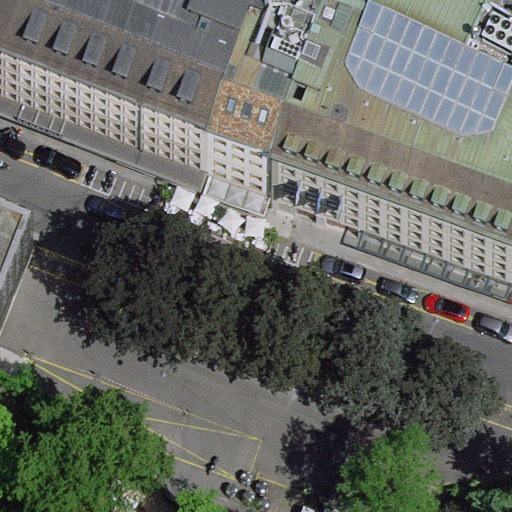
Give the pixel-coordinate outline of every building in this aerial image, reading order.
[(79,0),(71,18),(27,2),(0,67),(0,106),(91,141),(209,187),(250,84),(266,80),(283,41),(294,45),(299,30),(315,0),(79,0)] [(0,0),(0,67),(27,2),(27,0),(0,0)] [(27,0),(27,2),(71,18),(79,0),(27,0)] [(242,198),(271,209),(334,53),(349,59),(378,0),(315,0),(299,30),(294,45),(283,41),(266,80),(250,84),(209,187),(242,198)] [(334,53),(271,209),(348,236),(511,293),(511,1),(509,0),(378,0),(349,59),(334,53)] [(0,235),(0,350),(37,250),(0,235)]
